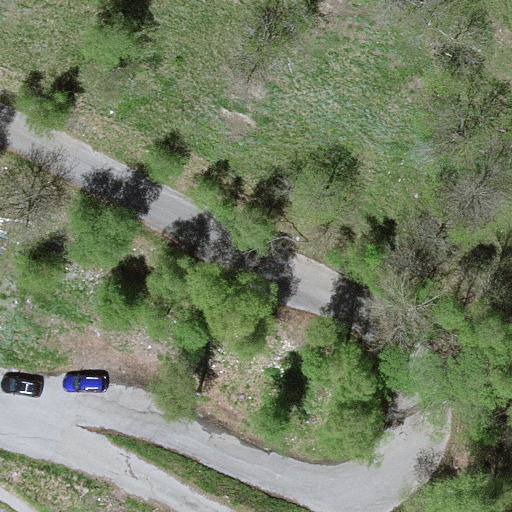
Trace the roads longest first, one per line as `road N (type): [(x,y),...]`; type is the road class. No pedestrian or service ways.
road 1 (track): [(0,416),(79,407),(205,443),(321,490),(370,488),(420,441),(430,397),(410,350),(374,315),(271,276),(0,125)]
road 2 (track): [(4,417),(201,511)]
